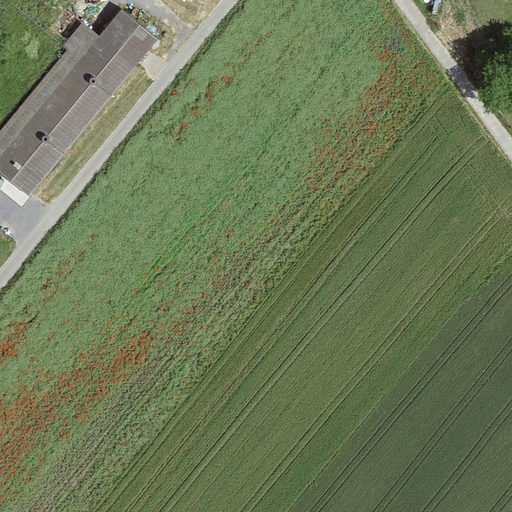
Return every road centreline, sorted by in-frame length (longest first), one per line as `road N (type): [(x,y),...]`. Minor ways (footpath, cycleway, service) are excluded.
road 1 (track): [(234,0),(0,283)]
road 2 (unknown): [(408,0),(511,141)]
